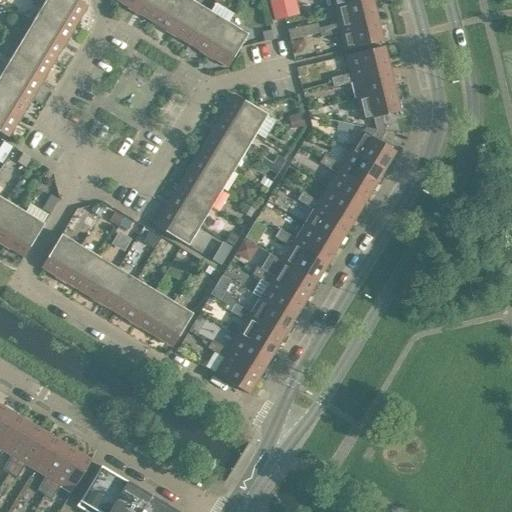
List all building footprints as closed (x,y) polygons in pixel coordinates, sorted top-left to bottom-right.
[(87,5),(78,0),(45,0),(43,5),(76,24),(87,5)] [(118,0),(135,10),(140,0),(118,0)] [(153,21),(165,0),(140,0),(135,10),(153,21)] [(172,32),(191,0),(165,0),(153,21),(172,32)] [(192,0),(191,0),(172,32),(190,43),(210,11),(192,0)] [(283,0),(270,0),(271,0),(275,19),(288,16),(283,0)] [(339,27),(377,18),(372,0),(359,0),(334,6),(338,22),(339,27)] [(32,23),(65,43),(76,24),(43,5),(32,23)] [(210,11),(190,43),(208,55),(228,22),(210,11)] [(341,31),(345,49),(382,40),(377,18),(339,27),(338,22),(329,25),(331,34),(341,31)] [(228,66),(239,48),(240,46),(248,44),(253,37),(228,22),(208,55),(228,66)] [(21,42),(53,61),(65,43),(32,23),(21,42)] [(319,27),(321,36),(331,34),(329,25),(319,27)] [(272,28),(262,31),(265,40),(274,38),(272,28)] [(53,61),(21,42),(9,60),(42,80),(53,61)] [(346,55),(351,72),(352,77),(389,68),(384,46),(346,55)] [(42,80),(9,60),(0,75),(0,79),(31,98),(42,80)] [(389,68),(352,77),(351,72),(341,75),(343,84),(353,81),(357,98),(394,89),(389,68)] [(331,77),(333,86),(343,84),(341,75),(331,77)] [(31,98),(0,79),(0,104),(20,117),(31,98)] [(362,120),(373,117),(376,129),(386,130),(382,115),(400,111),(394,89),(357,98),(362,120)] [(267,114),(254,106),(235,94),(223,113),(256,133),(267,114)] [(0,131),(8,136),(20,117),(0,104),(0,131)] [(302,112),(289,116),(292,128),(305,125),(302,112)] [(212,132),(244,152),(256,133),(223,113),(212,132)] [(376,129),(372,137),(362,131),(350,150),(383,170),(395,151),(379,141),(386,130),(376,129)] [(201,150),(233,170),(244,152),(212,132),(201,150)] [(4,141),(0,146),(0,149),(7,154),(12,146),(4,141)] [(233,170),(201,150),(189,169),(222,189),(233,170)] [(350,150),(342,164),(339,168),(372,188),(383,170),(350,150)] [(23,152),(17,161),(26,167),(32,157),(23,152)] [(286,158),(279,154),(275,161),(266,156),(262,162),(278,171),(286,158)] [(325,154),(320,162),(328,167),(333,159),(325,154)] [(372,188),(339,168),(342,164),(333,159),(328,167),(337,172),(328,187),(361,207),(372,188)] [(222,189),(189,169),(178,187),(211,207),(222,189)] [(211,207),(178,187),(167,206),(200,226),(211,207)] [(328,187),(319,201),(317,205),(350,225),(361,207),(328,187)] [(302,191),(297,199),(306,204),(311,196),(302,191)] [(59,199),(51,194),(43,207),(51,212),(59,199)] [(350,225),(317,205),(319,201),(311,196),(306,204),(314,209),(306,224),(338,244),(350,225)] [(6,200),(0,210),(0,241),(5,244),(25,211),(6,200)] [(245,203),(241,210),(250,216),(255,209),(245,203)] [(155,225),(188,245),(200,226),(167,206),(155,225)] [(24,256),(44,223),(25,211),(5,244),(24,256)] [(117,212),(111,221),(118,226),(124,216),(117,212)] [(133,223),(125,218),(120,226),(128,231),(133,223)] [(338,244),(306,224),(297,238),(294,242),(327,262),(338,244)] [(280,228),(275,236),(284,241),(288,233),(280,228)] [(150,230),(143,241),(153,247),(160,236),(150,230)] [(231,231),(226,241),(233,245),(239,236),(231,231)] [(327,262),(294,242),(297,238),(288,233),(284,241),(292,246),(283,261),(316,281),(327,262)] [(62,234),(42,266),(61,278),(81,245),(62,234)] [(175,255),(179,247),(169,241),(165,249),(175,255)] [(79,289),(99,257),(81,245),(61,278),(79,289)] [(217,251),(212,259),(221,264),(226,257),(217,251)] [(98,301),(118,268),(99,257),(79,289),(98,301)] [(283,261),(274,276),(272,280),(305,300),(316,281),(283,261)] [(217,270),(204,262),(199,269),(213,277),(217,270)] [(257,265),(252,273),(261,279),(266,271),(257,265)] [(118,268),(98,301),(116,312),(136,279),(118,268)] [(305,300),(272,280),(274,276),(266,271),(261,279),(269,284),(261,298),(293,318),(305,300)] [(216,285),(225,290),(231,280),(222,275),(216,285)] [(136,279),(116,312),(135,323),(155,290),(136,279)] [(155,290),(135,323),(153,334),(173,301),(155,290)] [(261,298),(252,313),(249,317),(282,337),(293,318),(261,298)] [(173,346),(192,313),(173,301),(153,334),(173,346)] [(235,302),(230,310),(239,316),(243,308),(235,302)] [(282,337),(249,317),(252,313),(243,308),(239,316),(247,321),(238,335),(271,355),(282,337)] [(271,355),(238,335),(229,350),(227,354),(260,374),(271,355)] [(212,339),(207,347),(216,353),(221,345),(212,339)] [(225,358),(215,373),(248,393),(260,374),(227,354),(229,350),(221,345),(216,353),(225,358)] [(3,406),(0,410),(0,447),(1,448),(20,416),(3,406)] [(11,455),(9,458),(16,463),(38,427),(20,416),(1,448),(11,455)] [(23,467),(26,463),(36,469),(55,438),(38,427),(16,463),(23,467)] [(46,476),(44,479),(51,484),(73,448),(55,438),(36,469),(46,476)] [(58,488),(61,484),(72,491),(91,459),(73,448),(51,484),(58,488)] [(9,458),(3,468),(10,473),(16,463),(9,458)] [(16,463),(10,473),(17,477),(23,467),(16,463)] [(101,465),(77,505),(88,511),(172,511),(172,508),(101,465)] [(44,479),(38,490),(45,494),(51,484),(44,479)] [(51,484),(45,494),(52,499),(58,488),(51,484)]
